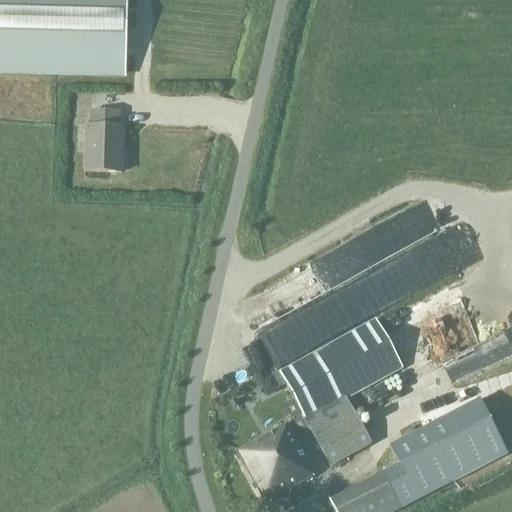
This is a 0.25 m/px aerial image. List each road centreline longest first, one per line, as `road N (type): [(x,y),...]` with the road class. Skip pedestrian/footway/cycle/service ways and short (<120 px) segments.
road 1 (unclassified): [(209,511),(197,476),(193,395),(276,0)]
road 2 (track): [(511,203),(496,209),(412,190),(216,288)]
road 3 (track): [(146,124),(147,0)]
